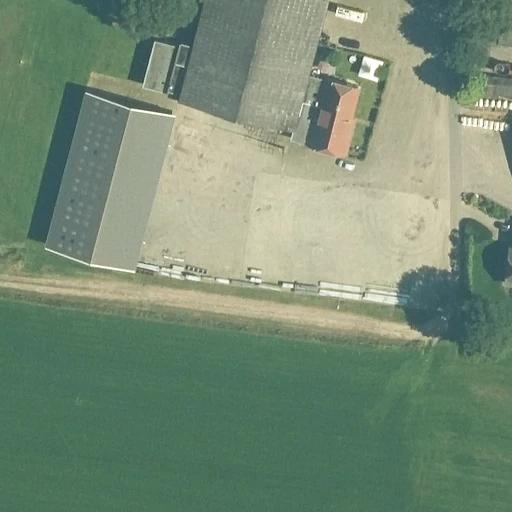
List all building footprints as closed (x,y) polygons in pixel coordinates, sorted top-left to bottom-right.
[(142,85),(179,95),(178,102),(186,104),(187,101),(294,129),(292,138),(308,143),(308,144),(345,154),(352,126),(348,125),(358,87),(325,78),(323,84),(307,80),(327,0),(203,0),(192,45),(180,41),(179,45),(154,39),(142,85)] [(511,2),(503,1),(498,44),(511,45),(511,2)] [(511,101),(511,77),(477,73),(474,97),(511,101)] [(391,103),(397,80),(386,77),(380,100),(391,103)] [(171,111),(86,90),(46,246),(132,268),(171,111)] [(322,245),(337,245),(337,229),(323,229),(322,245)]
